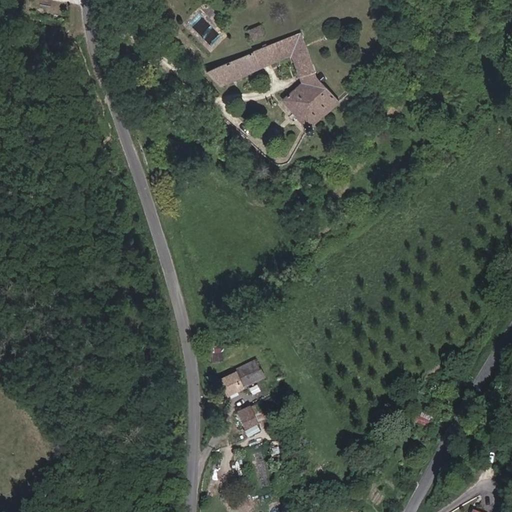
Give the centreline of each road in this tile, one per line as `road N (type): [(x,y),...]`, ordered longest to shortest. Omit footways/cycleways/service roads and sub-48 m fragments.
road 1 (tertiary): [(196,511),(201,399),(193,341),(90,27),(88,0)]
road 2 (tertiary): [(511,327),(410,511)]
